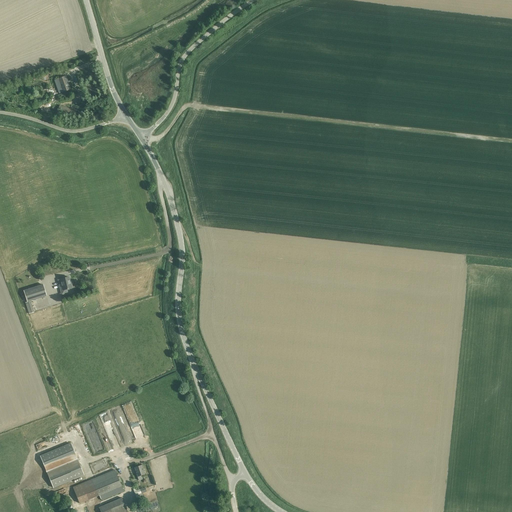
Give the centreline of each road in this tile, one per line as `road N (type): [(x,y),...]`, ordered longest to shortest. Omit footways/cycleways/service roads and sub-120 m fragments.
road 1 (track): [(511,144),(189,105),(144,142)]
road 2 (tertiary): [(192,360),(178,316),(178,227),(139,135)]
road 3 (unclassified): [(139,135),(169,108),(188,51),(254,0)]
road 4 (unclassified): [(0,112),(70,131),(125,115)]
road 5 (unclassified): [(234,481),(192,360)]
road 6 (tertiary): [(244,474),(192,360)]
road 7 (tertiary): [(125,115),(85,0)]
